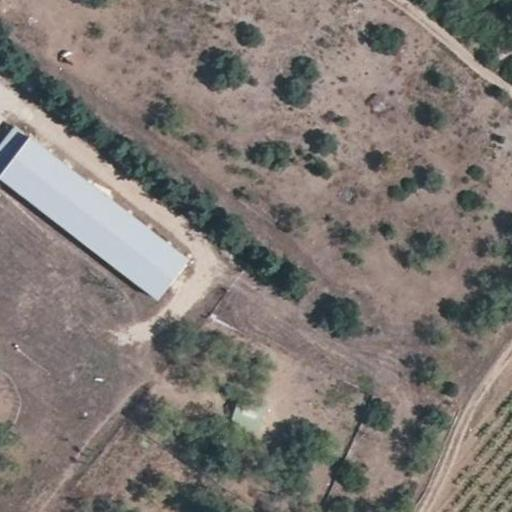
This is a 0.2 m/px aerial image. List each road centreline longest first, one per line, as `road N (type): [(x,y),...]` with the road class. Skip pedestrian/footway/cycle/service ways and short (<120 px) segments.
road 1 (track): [(511,349),(421,511)]
road 2 (track): [(389,0),(511,93)]
